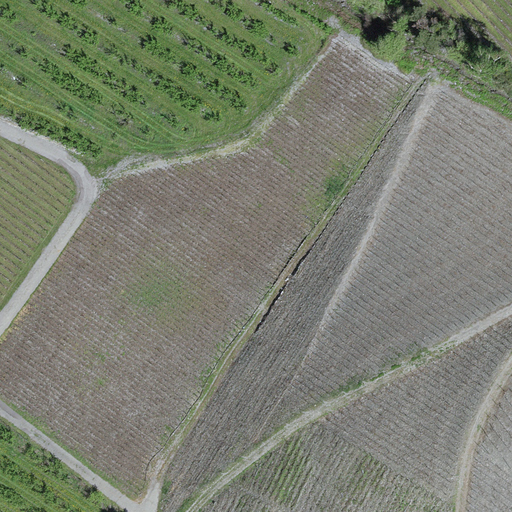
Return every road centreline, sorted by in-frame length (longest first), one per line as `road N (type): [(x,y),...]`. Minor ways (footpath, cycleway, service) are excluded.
road 1 (track): [(427,77),(168,464),(151,511)]
road 2 (unclassified): [(0,323),(86,194),(70,162),(0,127)]
road 3 (unclassified): [(0,407),(137,511)]
road 4 (track): [(511,377),(476,443),(462,511)]
